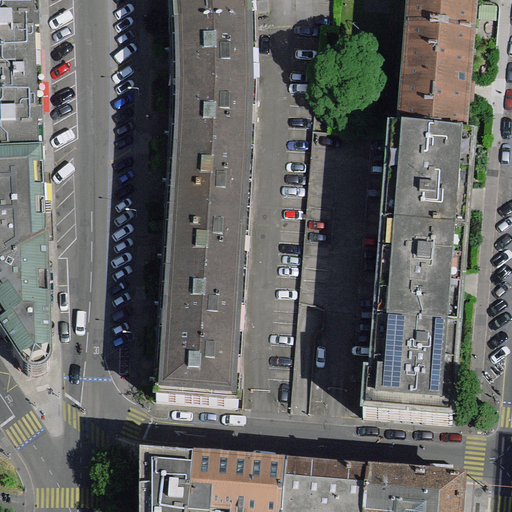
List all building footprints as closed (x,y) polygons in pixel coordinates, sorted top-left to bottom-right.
[(255,31),(252,0),(170,0),(174,34),(255,31)] [(473,43),(476,0),(411,0),(409,38),(473,43)] [(0,85),(42,85),(40,6),(0,7),(0,85)] [(255,31),(174,34),(176,97),(257,97),(255,31)] [(473,43),(409,38),(401,139),(465,145),(473,43)] [(0,164),(44,163),(42,85),(0,85),(0,164)] [(257,97),(176,97),(175,158),(254,163),(257,97)] [(465,145),(401,139),(398,139),(391,236),(467,242),(475,146),(465,145)] [(254,163),(175,158),(171,220),(250,225),(254,163)] [(0,278),(47,248),(44,163),(0,164),(0,278)] [(250,225),(171,220),(167,281),(247,287),(250,225)] [(467,242),(391,236),(383,332),(460,338),(467,242)] [(47,248),(0,278),(0,334),(24,372),(34,379),(44,377),(50,369),(47,248)] [(247,287),(167,281),(163,342),(242,347),(247,287)] [(460,338),(383,332),(380,384),(377,422),(453,428),(460,338)] [(242,347),(163,342),(158,403),(239,410),(242,347)] [(377,422),(380,384),(367,383),(365,421),(377,422)] [(191,511),(196,467),(140,463),(140,511),(191,511)] [(283,511),(287,474),(196,467),(191,511),(283,511)] [(367,511),(370,481),(287,474),(283,511),(367,511)] [(460,511),(462,489),(370,481),(367,511),(460,511)]
